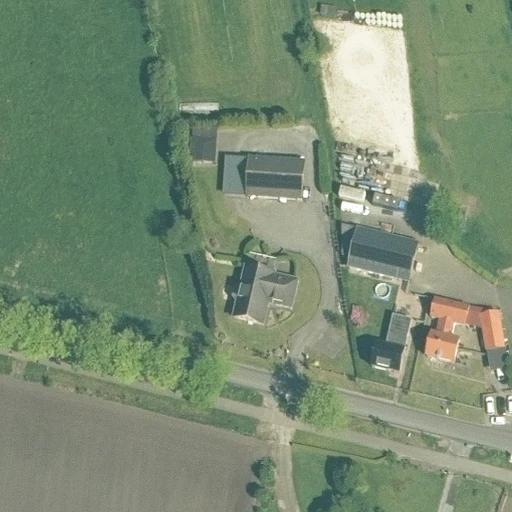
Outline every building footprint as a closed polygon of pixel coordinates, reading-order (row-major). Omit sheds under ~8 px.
[(193,142),(217,143),(218,131),(194,129),(193,142)] [(192,165),(215,167),(217,143),(193,142),(192,165)] [(301,204),(304,166),(250,162),(247,200),(301,204)] [(243,241),(245,234),(224,227),(222,234),(243,241)] [(357,232),(349,264),(348,271),(407,286),(417,247),(357,232)] [(238,301),(234,321),(262,327),(267,307),(291,312),(297,284),(274,279),(274,278),(245,271),(240,290),(238,290),(236,301),(238,301)] [(468,311),(435,303),(430,321),(439,323),(435,339),(431,338),(426,360),(453,367),(459,344),(450,342),(454,327),(464,329),(468,311)] [(468,311),(464,329),(483,334),(480,319),(492,317),(468,311)] [(498,316),(497,316),(492,317),(480,319),(483,334),(486,354),(505,351),(498,316)] [(377,347),(371,370),(399,377),(412,323),(392,318),(385,349),(377,347)]
